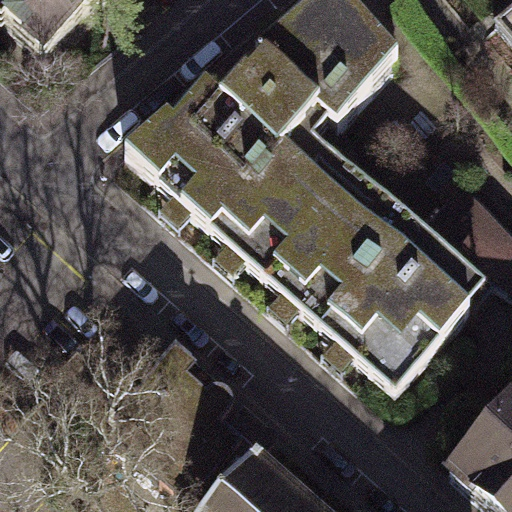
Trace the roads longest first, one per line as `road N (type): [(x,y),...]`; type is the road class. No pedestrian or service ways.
road 1 (residential): [(36,174),(416,511)]
road 2 (residential): [(241,0),(36,174)]
